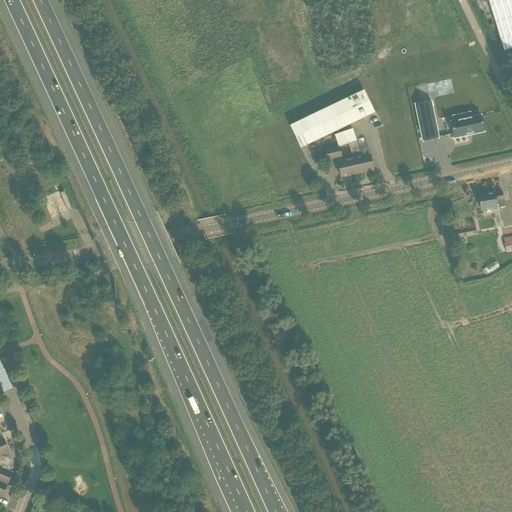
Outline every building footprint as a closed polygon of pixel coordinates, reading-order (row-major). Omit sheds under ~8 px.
[(511,49),(511,0),(488,0),(503,52),(511,49)] [(374,113),(364,91),(289,126),(301,148),(374,113)] [(431,101),(415,105),(423,141),(439,138),(431,101)] [(462,119),(451,121),(454,138),(484,131),(481,115),(471,117),(470,113),(461,115),(462,119)] [(335,135),(339,147),(339,148),(340,147),(348,144),(353,159),(355,159),(358,174),(373,170),(370,156),(368,156),(366,148),(359,150),(352,130),(335,135)] [(339,148),(339,147),(325,150),(327,161),(337,159),(341,178),(358,174),(355,159),(353,159),(343,161),(340,147),(339,148)] [(72,209),(65,192),(60,194),(67,211),(72,209)] [(505,207),(502,194),(502,193),(494,194),(478,197),(481,211),(497,208),(497,209),(505,207)] [(0,434),(0,455),(9,451),(5,441),(2,443),(1,441),(2,440),(0,435),(2,434),(0,434)] [(0,482),(7,485),(12,475),(8,474),(9,472),(10,473),(13,466),(7,452),(9,452),(9,451),(0,455),(0,482)]
